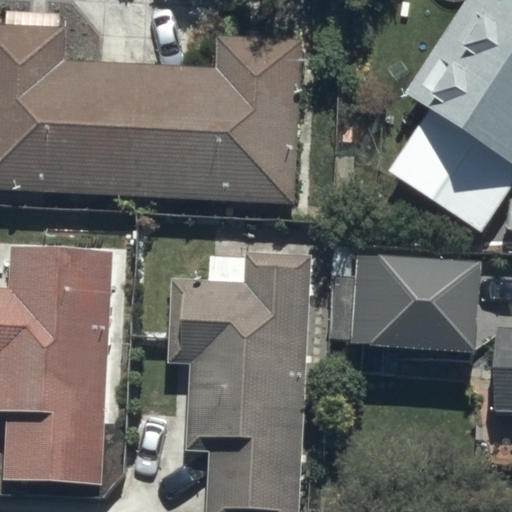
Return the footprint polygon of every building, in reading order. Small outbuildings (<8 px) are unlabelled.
[(511,0),(474,0),(405,111),(511,178),(511,0)] [(72,44),(63,44),(64,28),(10,25),(10,41),(0,40),(0,200),(298,215),(306,55),(220,50),(219,84),(70,77),(72,44)] [(214,228),(212,273),(211,298),(175,296),(172,380),(196,381),(193,463),(215,464),(213,511),(304,511),(313,273),(335,273),(336,231),(214,228)] [(107,499),(116,269),(25,267),(14,266),(13,303),(0,302),(0,426),(11,427),(9,496),(107,499)] [(366,271),(360,368),(487,375),(492,291),(455,289),(456,277),(454,277),(366,271)] [(511,347),(504,348),(502,428),(511,428),(511,347)]
